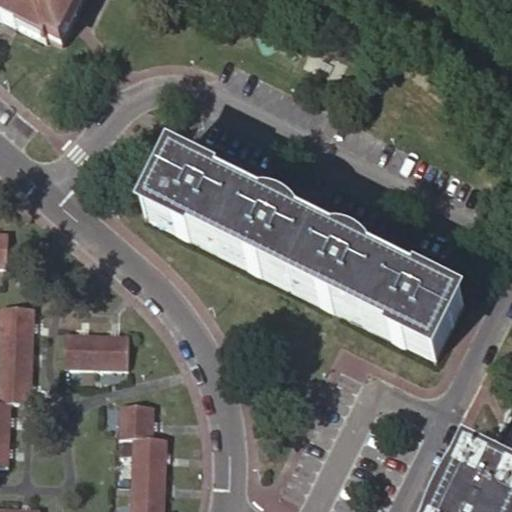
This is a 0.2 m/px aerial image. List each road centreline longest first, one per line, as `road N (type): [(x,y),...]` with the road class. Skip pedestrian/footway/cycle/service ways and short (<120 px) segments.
road 1 (residential): [(46,193),(124,110),(174,88),(511,257)]
road 2 (residential): [(230,511),(229,433),(195,339),(142,278),(46,193)]
road 3 (unknown): [(88,231),(59,347),(70,442),(64,468),(38,482),(0,482)]
road 4 (residential): [(511,298),(403,511)]
road 5 (tertiary): [(363,0),(511,132)]
